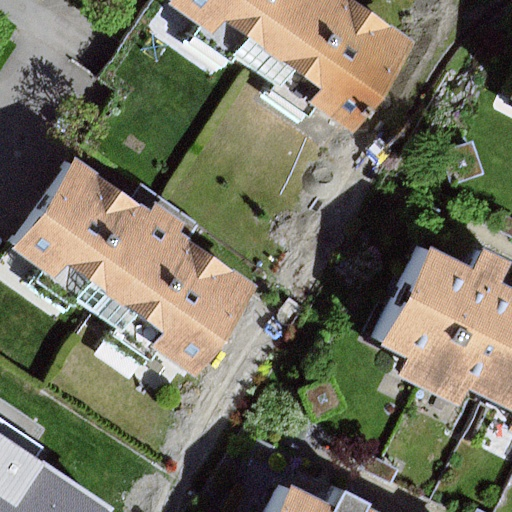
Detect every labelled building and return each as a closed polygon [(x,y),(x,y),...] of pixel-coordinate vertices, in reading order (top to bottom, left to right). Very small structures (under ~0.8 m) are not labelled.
[(147,0),(184,25),(177,36),(219,66),(227,54),(263,80),(255,91),(298,121),(305,111),(334,131),(398,41),(338,0),(147,0)] [(511,71),(497,102),(511,108),(511,71)] [(464,139),(431,152),(443,185),(476,173),(464,139)] [(128,209),(48,153),(0,221),(0,250),(24,268),(17,278),(59,308),(67,297),(103,322),(95,334),(138,363),(145,353),(174,374),(238,284),(161,230),(169,218),(155,208),(138,196),(128,209)] [(511,221),(500,215),(493,229),(511,238),(511,221)] [(458,263),(414,242),(368,337),(395,350),(386,369),(445,398),(453,382),(484,397),(511,340),(511,287),(486,275),(497,253),(470,239),(458,263)] [(511,340),(484,397),(505,406),(496,423),(511,431),(511,340)] [(322,374),(289,386),(301,419),(334,407),(322,374)] [(0,511),(97,511),(99,509),(0,445),(0,511)] [(359,453),(352,467),(384,482),(390,468),(359,453)] [(314,503),(270,481),(254,511),(342,511),(353,492),(326,479),(314,503)]
